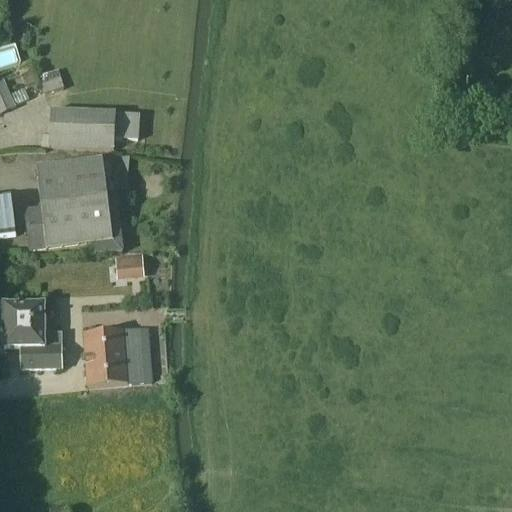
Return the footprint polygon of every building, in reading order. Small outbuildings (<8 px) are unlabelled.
[(58,74),(39,79),(44,98),(63,93),(58,74)] [(0,86),(0,119),(15,112),(14,109),(29,104),(24,93),(10,99),(4,85),(0,86)] [(138,145),(140,118),(116,117),(50,116),(48,153),(114,156),(115,145),(138,145)] [(95,259),(121,256),(114,202),(106,203),(101,163),(35,171),(40,212),(23,214),(29,258),(94,250),(95,259)] [(0,242),(16,240),(11,201),(0,201),(0,242)] [(144,258),(116,259),(117,282),(145,281),(144,258)] [(44,309),(3,309),(4,353),(21,353),(21,374),(62,374),(62,338),(44,338),(44,309)] [(86,393),(151,387),(147,334),(82,339),(86,393)]
